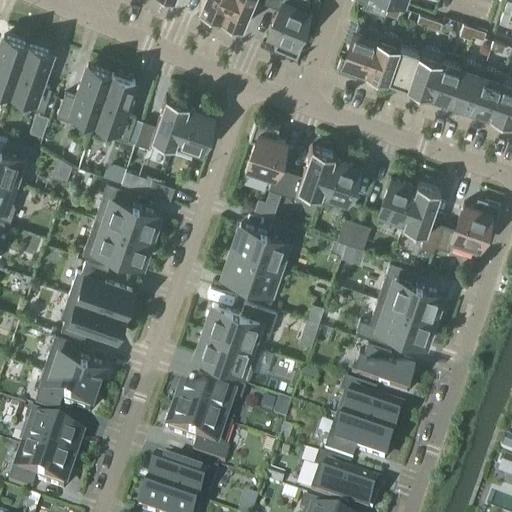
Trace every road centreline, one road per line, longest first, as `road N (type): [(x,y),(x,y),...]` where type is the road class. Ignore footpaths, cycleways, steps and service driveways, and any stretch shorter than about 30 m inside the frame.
road 1 (residential): [(106,511),(247,84)]
road 2 (residential): [(511,225),(410,511)]
road 3 (residential): [(300,103),(511,174)]
road 4 (residential): [(85,17),(247,84)]
